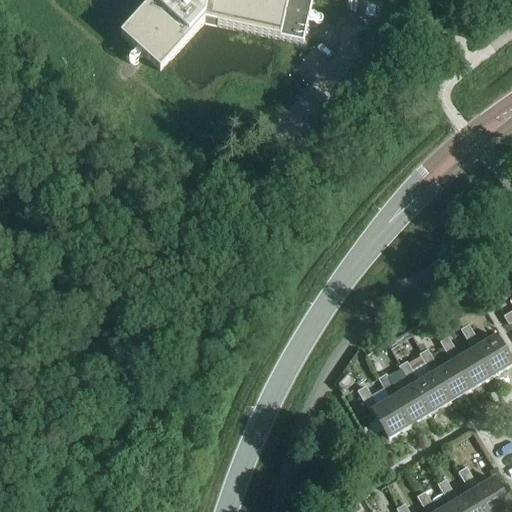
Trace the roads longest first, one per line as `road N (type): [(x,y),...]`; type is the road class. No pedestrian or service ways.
road 1 (tertiary): [(374,242),(291,361),(228,511)]
road 2 (tertiary): [(511,105),(412,182),(374,242)]
road 3 (tertiary): [(374,242),(511,123)]
